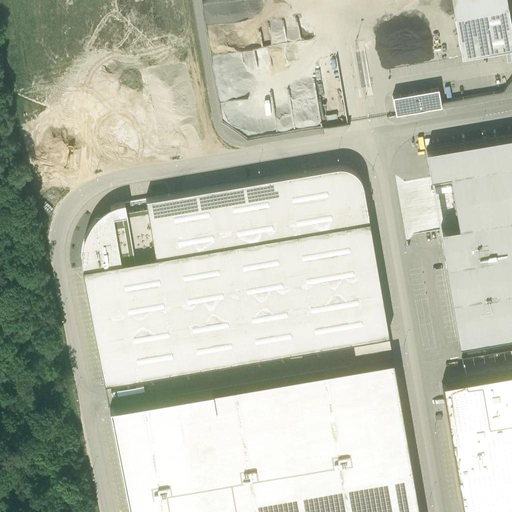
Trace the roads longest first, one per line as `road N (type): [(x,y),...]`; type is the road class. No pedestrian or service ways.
road 1 (unclassified): [(374,135),(118,178),(68,206),(54,239),(106,511)]
road 2 (unclassified): [(439,511),(374,135)]
road 3 (unclassified): [(511,109),(374,135)]
road 4 (unknown): [(374,135),(342,19)]
